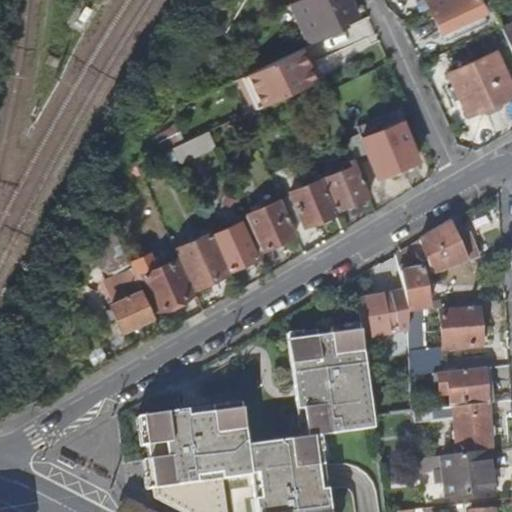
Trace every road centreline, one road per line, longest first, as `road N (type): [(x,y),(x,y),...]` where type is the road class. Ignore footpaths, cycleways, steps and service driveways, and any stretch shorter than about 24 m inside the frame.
road 1 (residential): [(458,188),(0,445)]
road 2 (residential): [(458,188),(365,0)]
